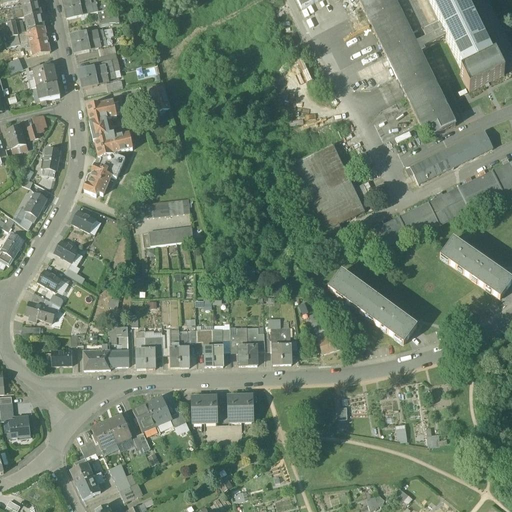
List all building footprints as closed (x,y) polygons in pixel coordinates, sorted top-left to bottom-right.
[(65,13),(80,9),(78,1),(78,0),(74,1),(65,3),(63,4),(65,13)] [(80,9),(91,7),(89,0),(83,0),(78,1),(80,9)] [(297,0),(302,9),(319,0),(297,0)] [(357,0),(422,133),(430,130),(434,138),(455,128),(420,55),(424,54),(422,51),(446,39),(463,74),(460,76),(469,95),(504,77),(495,58),(492,60),(463,0),(357,0)] [(117,1),(96,6),(98,14),(98,16),(109,12),(119,10),(117,1)] [(41,16),(38,3),(21,7),(24,19),(24,20),(41,16)] [(14,21),(24,19),(21,7),(19,7),(20,11),(12,13),(13,21),(14,21)] [(91,7),(80,9),(81,17),(88,16),(93,14),(93,12),(95,12),(94,9),(92,9),(91,7)] [(82,18),(81,17),(80,9),(65,13),(67,21),(80,18),(82,18)] [(98,16),(99,23),(110,21),(109,12),(98,16)] [(44,29),(41,16),(24,20),(27,32),(44,29)] [(82,18),(80,18),(82,24),(89,22),(88,16),(81,17),(82,18)] [(110,21),(99,23),(100,30),(119,25),(118,19),(110,21)] [(18,37),(17,35),(15,24),(15,23),(7,24),(10,38),(10,39),(18,37)] [(21,23),(15,24),(17,35),(22,34),(24,33),(21,23)] [(44,29),(27,32),(28,38),(30,45),(47,41),(44,29)] [(112,31),(98,34),(98,36),(100,35),(102,41),(114,38),(112,31)] [(18,37),(20,47),(25,46),(30,45),(28,38),(23,39),(22,34),(17,35),(18,37)] [(97,34),(86,36),(88,44),(102,41),(100,35),(98,36),(98,34),(97,34)] [(73,48),(88,44),(86,36),(86,35),(71,39),(73,48)] [(20,47),(18,37),(10,39),(11,43),(9,44),(10,49),(20,47)] [(50,55),(47,41),(30,45),(30,48),(33,58),(50,55)] [(102,41),(88,44),(89,52),(101,49),(100,47),(103,47),(102,41)] [(90,53),(89,52),(88,44),(73,48),(75,57),(90,53)] [(98,53),(100,60),(109,58),(116,56),(114,49),(98,53)] [(111,64),(109,58),(100,60),(97,60),(98,66),(111,64)] [(7,66),(11,78),(23,73),(19,61),(7,66)] [(118,62),(117,62),(111,64),(113,75),(114,75),(120,74),(118,62)] [(93,70),(93,72),(105,69),(107,77),(113,75),(111,64),(98,66),(90,68),(90,71),(93,70)] [(28,71),(29,75),(33,74),(33,73),(40,72),(39,66),(28,71)] [(33,74),(37,91),(57,87),(53,69),(40,72),(33,73),(33,74)] [(95,79),(107,77),(105,69),(93,72),(95,79)] [(81,83),(95,79),(93,72),(93,70),(90,71),(79,74),(81,83)] [(28,71),(25,72),(30,93),(32,92),(37,91),(33,74),(29,75),(28,71)] [(109,85),(108,83),(107,77),(95,79),(97,87),(109,85)] [(97,88),(97,87),(95,79),(81,83),(83,92),(97,88)] [(106,87),(108,95),(123,91),(121,84),(106,87)] [(60,100),(57,87),(37,91),(40,104),(60,100)] [(148,93),(155,116),(170,112),(164,89),(148,93)] [(16,99),(8,101),(9,108),(17,106),(16,99)] [(91,198),(96,200),(98,197),(103,199),(111,180),(116,183),(125,162),(117,159),(117,157),(133,153),(129,137),(114,141),(113,136),(109,137),(106,122),(117,120),(116,118),(121,117),(119,105),(114,106),(113,104),(101,107),(101,106),(86,109),(90,126),(89,126),(94,145),(98,161),(101,163),(98,171),(94,169),(94,170),(92,176),(88,178),(86,183),(87,187),(84,194),(91,197),(91,198)] [(35,130),(37,137),(43,135),(42,132),(46,131),(42,119),(32,122),(35,130)] [(6,133),(12,153),(26,149),(20,130),(6,133)] [(28,132),(32,144),(39,142),(37,137),(35,130),(28,132)] [(484,134),(410,170),(413,177),(418,188),(492,151),(484,134)] [(304,199),(331,255),(348,247),(339,227),(364,215),(332,147),(289,168),(290,169),(292,169),(306,198),(304,199)] [(42,172),(41,179),(54,181),(55,174),(56,175),(60,155),(46,152),(42,172)] [(369,235),(380,258),(511,193),(511,165),(387,227),(385,222),(379,225),(381,229),(369,235)] [(23,182),(29,185),(34,176),(28,173),(23,182)] [(18,187),(30,192),(32,186),(29,185),(23,182),(18,187)] [(363,186),(354,190),(359,202),(369,197),(363,186)] [(24,214),(27,215),(37,220),(37,221),(47,203),(34,196),(24,214)] [(146,208),(147,222),(190,217),(188,203),(146,208)] [(13,223),(20,228),(24,221),(27,215),(24,214),(19,211),(13,223)] [(34,226),(37,220),(27,215),(24,221),(34,226)] [(72,227),(89,236),(96,224),(78,215),(72,227)] [(29,235),(34,226),(24,221),(20,228),(29,235)] [(0,231),(8,236),(11,230),(6,227),(0,224),(0,223),(0,231)] [(149,236),(150,250),(193,245),(192,231),(149,236)] [(11,237),(1,254),(13,261),(23,244),(11,237)] [(491,296),(499,302),(511,284),(484,264),(452,242),(441,258),(450,264),(448,266),(457,272),(458,270),(464,274),(463,276),(471,282),(473,280),(478,284),(477,286),(485,292),(487,290),(492,294),(491,296)] [(71,266),(72,267),(78,256),(79,255),(62,244),(54,257),(71,266)] [(13,261),(1,254),(0,255),(0,264),(10,270),(14,262),(13,261)] [(83,260),(78,256),(72,267),(77,270),(83,260)] [(71,266),(68,272),(77,277),(80,272),(77,270),(72,267),(71,266)] [(85,282),(77,277),(68,272),(64,278),(82,288),(85,282)] [(37,286),(55,296),(56,294),(62,283),(45,273),(37,286)] [(396,339),(404,345),(416,329),(394,313),(365,291),(341,273),(328,291),(336,297),(337,295),(345,301),(344,303),(352,309),(353,307),(359,311),(357,313),(365,319),(366,317),(374,323),(373,324),(381,331),(382,329),(388,333),(386,335),(394,341),(396,339)] [(62,283),(56,294),(63,298),(69,287),(62,283)] [(31,305),(44,309),(46,302),(34,296),(31,305)] [(59,310),(46,302),(44,309),(49,310),(56,313),(59,314),(59,310)] [(212,303),(203,303),(203,304),(204,310),(204,313),(212,313),(212,303)] [(38,322),(44,324),(48,312),(49,310),(44,309),(31,305),(30,305),(25,318),(29,319),(38,322)] [(308,316),(305,305),(298,308),(301,318),(308,316)] [(55,314),(48,312),(44,324),(51,326),(55,314)] [(309,318),(313,326),(322,322),(318,314),(309,318)] [(267,332),(271,331),(280,331),(280,324),(280,322),(268,322),(268,327),(267,332)] [(313,326),(315,332),(324,328),(322,322),(313,326)] [(89,327),(86,337),(97,336),(96,326),(90,324),(89,327)] [(204,344),(204,350),(213,350),(213,332),(212,328),(195,329),(196,333),(201,332),(202,344),(204,344)] [(315,332),(316,336),(319,335),(320,337),(328,335),(327,334),(324,328),(315,332)] [(108,340),(109,340),(127,339),(127,329),(108,330),(108,340)] [(236,355),(238,355),(238,349),(247,349),(247,331),(247,330),(236,331),(236,337),(230,337),(230,343),(230,344),(236,344),(236,355)] [(247,331),(247,349),(256,349),(256,355),(259,354),(258,337),(258,330),(247,331)] [(280,331),(281,348),(290,348),(290,343),(289,330),(288,330),(280,331)] [(271,336),(271,348),(281,348),(280,331),(271,331),(271,336)] [(175,337),(179,337),(178,332),(169,332),(170,341),(172,341),(172,340),(175,340),(175,337)] [(213,332),(213,350),(222,350),(222,344),(221,332),(213,332)] [(317,338),(322,356),(339,351),(334,333),(328,335),(320,337),(317,338)] [(154,334),(145,334),(145,340),(156,340),(156,343),(162,343),(162,335),(154,335),(154,334)] [(188,345),(196,345),(195,334),(187,334),(187,336),(187,345),(188,345)] [(97,336),(86,337),(86,346),(97,346),(97,336)] [(179,337),(179,351),(188,351),(188,345),(187,345),(187,336),(179,337)] [(271,336),(264,336),(264,354),(272,354),(272,349),(271,349),(271,348),(271,336)] [(86,346),(86,337),(85,338),(77,338),(77,349),(83,348),(83,346),(86,346)] [(162,358),(170,358),(170,351),(179,351),(179,337),(175,337),(175,340),(172,340),(172,341),(170,341),(167,341),(167,343),(162,344),(162,358)] [(403,347),(404,345),(396,339),(394,341),(403,347)] [(136,345),(136,352),(145,352),(145,340),(139,340),(139,345),(136,345)] [(145,340),(145,352),(156,352),(156,343),(156,340),(145,340)] [(230,344),(230,343),(224,344),(222,344),(222,350),(222,356),(230,356),(230,344)] [(83,348),(83,354),(90,354),(102,354),(102,346),(97,346),(86,346),(83,346),(83,348)] [(290,347),(290,348),(281,348),(282,367),(291,367),(290,353),(290,347)] [(282,367),(281,348),(271,348),(271,349),(272,349),(272,354),(273,367),(282,367)] [(248,368),(247,349),(238,349),(238,355),(239,368),(248,368)] [(257,368),(256,355),(256,349),(247,349),(248,368),(257,368)] [(214,369),(213,350),(204,350),(204,370),(214,369)] [(222,356),(222,350),(213,350),(214,369),(223,369),(222,356)] [(180,370),(179,351),(170,351),(170,358),(171,371),(180,370)] [(188,351),(179,351),(180,370),(189,370),(188,351)] [(146,371),(145,352),(136,352),(137,372),(146,371)] [(157,352),(156,352),(145,352),(146,371),(155,371),(154,358),(157,358),(157,352)] [(51,354),(51,368),(72,368),(72,353),(51,354)] [(102,354),(90,354),(91,373),(110,372),(110,369),(110,354),(107,354),(102,354)] [(110,354),(110,369),(128,369),(128,354),(117,354),(110,354)] [(228,399),(229,425),(230,425),(230,422),(234,422),(234,424),(247,424),(247,421),(251,421),(251,424),(253,424),(252,398),(228,399)] [(192,400),(193,426),(194,426),(194,423),(198,423),(198,426),(211,425),(211,422),(215,422),(215,425),(217,425),(216,399),(192,400)] [(162,400),(147,407),(157,429),(171,423),(171,422),(170,419),(162,400)] [(142,435),(157,429),(147,407),(132,413),(142,435)] [(336,410),(336,421),(345,420),(345,410),(336,410)] [(12,419),(12,412),(0,413),(0,418),(1,424),(9,423),(15,423),(15,421),(15,419),(12,419)] [(181,414),(176,417),(180,427),(186,425),(181,414)] [(174,430),(180,427),(176,417),(170,419),(171,422),(171,423),(174,430)] [(122,418),(107,425),(117,447),(131,440),(122,418)] [(9,423),(10,441),(28,439),(28,433),(30,433),(28,421),(20,422),(20,420),(15,421),(15,423),(9,423)] [(102,453),(117,447),(107,425),(91,431),(97,443),(101,453),(102,453)] [(186,425),(180,427),(184,435),(189,432),(186,425)] [(178,438),(184,435),(180,427),(174,430),(178,438)] [(395,444),(405,443),(404,431),(394,432),(395,444)] [(144,437),(138,440),(142,451),(144,454),(150,452),(144,437)] [(425,438),(426,450),(437,449),(437,437),(425,438)] [(134,449),(132,442),(131,440),(117,447),(119,452),(120,455),(134,449)] [(136,453),(142,451),(138,440),(132,442),(134,449),(136,453)] [(91,445),(85,447),(90,458),(95,456),(97,458),(103,456),(102,453),(101,453),(97,443),(91,445)] [(85,460),(90,458),(85,447),(79,450),(84,461),(85,460)] [(102,453),(103,456),(104,458),(119,452),(117,447),(102,453)] [(95,456),(90,458),(85,460),(87,466),(98,461),(97,458),(95,456)] [(155,456),(147,459),(152,469),(159,466),(155,456)] [(87,466),(85,460),(84,461),(74,465),(76,471),(87,466)] [(70,473),(76,487),(93,479),(87,466),(76,471),(70,473)] [(108,472),(111,477),(123,472),(120,467),(108,472)] [(111,477),(114,483),(125,478),(123,472),(111,477)] [(101,475),(93,479),(76,487),(83,503),(100,495),(96,487),(104,483),(101,475)] [(44,487),(49,483),(45,476),(39,480),(44,487)] [(132,477),(126,479),(130,489),(136,486),(132,477)] [(114,483),(119,494),(129,489),(130,489),(126,479),(125,478),(114,483)] [(226,479),(216,486),(222,495),(233,489),(226,479)] [(137,486),(129,490),(134,501),(143,498),(137,486)] [(129,490),(129,489),(119,494),(124,506),(134,501),(129,490)] [(390,499),(404,509),(411,500),(397,490),(390,499)] [(233,496),(235,505),(243,502),(241,494),(233,496)] [(364,501),(366,511),(383,508),(380,497),(364,501)] [(152,501),(143,506),(146,511),(154,506),(152,501)] [(17,511),(20,509),(9,503),(4,511),(17,511)]
